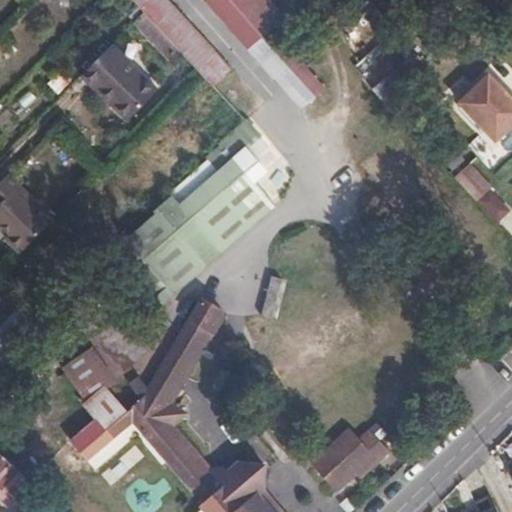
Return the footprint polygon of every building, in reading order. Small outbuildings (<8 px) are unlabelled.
[(135,0),(144,11),(163,31),(177,46),(212,85),(229,69),(166,0),(135,0)] [(205,0),(282,89),(291,87),(305,103),(310,98),(220,0),(205,0)] [(220,0),(310,98),(320,89),(269,30),(270,29),(242,0),(220,0)] [(242,0),(270,29),(281,18),(265,0),(242,0)] [(177,46),(163,31),(153,40),(167,56),(177,46)] [(112,44),(86,70),(97,80),(96,82),(117,103),(114,106),(129,121),(159,90),(112,44)] [(356,72),(384,95),(405,69),(377,47),(356,72)] [(511,97),(488,73),(456,103),(495,143),(511,126),(511,97)] [(117,103),(96,82),(92,85),(114,106),(117,103)] [(241,116),(192,168),(196,173),(203,181),(132,246),(149,265),(134,278),(155,302),(171,289),(151,266),(250,177),(260,168),(243,147),(257,133),(241,116)] [(475,163),(456,178),(476,202),(494,187),(475,163)] [(192,168),(125,238),(132,246),(203,181),(196,173),(192,168)] [(0,181),(0,219),(11,230),(5,236),(21,251),(54,216),(20,184),(24,180),(12,169),(0,181)] [(151,266),(171,289),(236,231),(223,217),(242,198),(256,184),(250,177),(151,266)] [(242,198),(256,214),(271,201),(256,184),(242,198)] [(511,207),(494,189),(479,203),(500,224),(511,212),(511,207)] [(223,217),(236,231),(256,214),(242,198),(223,217)] [(262,317),(272,276),(258,272),(247,313),(262,317)] [(281,281),(278,278),(272,276),(262,317),(272,319),(281,281)] [(135,419),(197,491),(216,474),(177,427),(180,421),(176,408),(169,406),(223,315),(201,301),(181,335),(151,386),(149,389),(145,394),(142,397),(125,408),(131,421),(135,419)] [(80,310),(54,335),(73,354),(98,329),(80,310)] [(0,339),(0,369),(33,334),(19,320),(0,339)] [(145,394),(149,389),(139,375),(130,381),(142,397),(145,394)] [(115,436),(131,421),(125,408),(106,387),(89,399),(94,406),(93,409),(115,436)] [(376,450),(381,454),(390,445),(369,422),(359,433),(349,424),(313,461),(324,472),(328,469),(343,483),(358,468),(376,450)] [(363,473),(381,454),(376,450),(358,468),(363,473)] [(216,474),(197,491),(203,497),(200,500),(210,511),(275,511),(257,494),(263,487),(265,463),(261,459),(239,458),(225,472),(216,474)] [(328,469),(324,472),(339,487),(343,483),(328,469)] [(1,504),(9,511),(34,511),(49,496),(28,476),(1,504)] [(496,511),(489,497),(472,505),(475,511),(496,511)]
